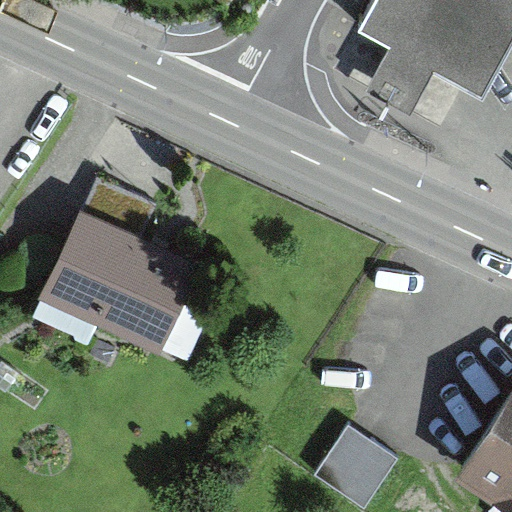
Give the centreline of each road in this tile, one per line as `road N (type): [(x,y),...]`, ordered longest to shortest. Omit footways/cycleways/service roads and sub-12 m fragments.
road 1 (tertiary): [(237,127),(511,256)]
road 2 (tertiary): [(0,17),(237,127)]
road 3 (residential): [(304,0),(237,127)]
